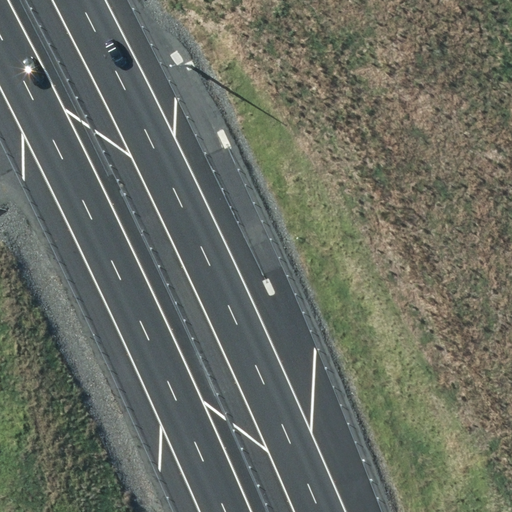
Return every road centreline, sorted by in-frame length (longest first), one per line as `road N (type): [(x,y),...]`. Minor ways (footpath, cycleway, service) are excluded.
road 1 (motorway): [(75,0),(252,361),(316,511)]
road 2 (motorway): [(219,511),(0,57)]
